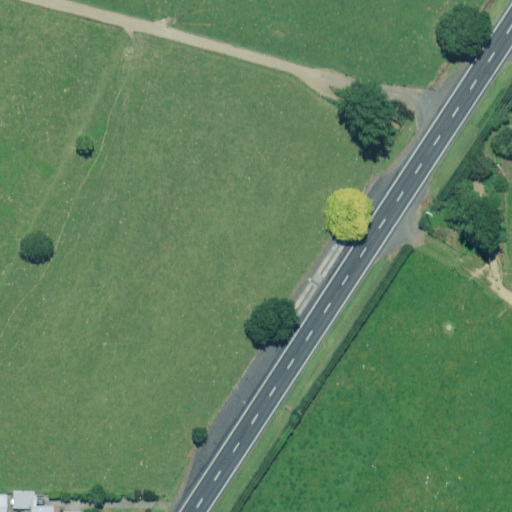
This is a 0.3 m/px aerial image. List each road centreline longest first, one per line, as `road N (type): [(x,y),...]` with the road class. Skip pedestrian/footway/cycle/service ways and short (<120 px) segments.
road 1 (primary): [(201,511),(511,38)]
road 2 (track): [(466,108),(93,0)]
